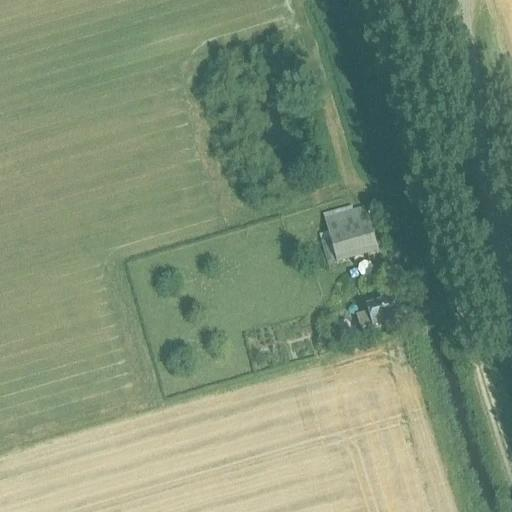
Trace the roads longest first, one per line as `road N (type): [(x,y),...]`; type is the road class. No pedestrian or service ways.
road 1 (unclassified): [(511,315),(460,0)]
road 2 (residential): [(511,469),(429,209)]
road 3 (track): [(365,0),(429,209)]
